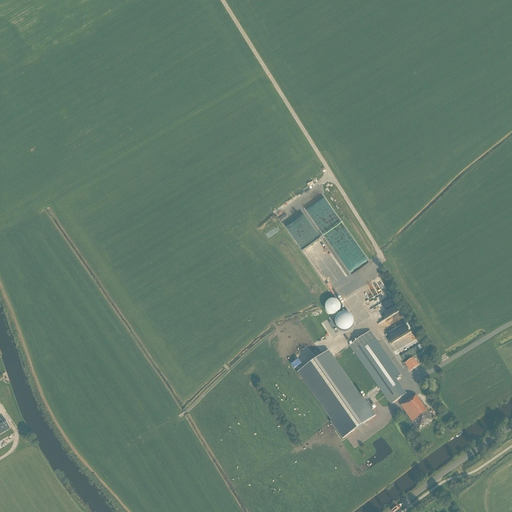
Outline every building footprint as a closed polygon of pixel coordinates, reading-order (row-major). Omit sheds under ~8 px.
[(373,319),(394,307),(394,306),(390,298),(387,292),(379,292),(385,288),(381,281),(358,294),(360,298),(360,296),(362,298),(368,299),(369,296),(368,295),(368,294),(374,295),(375,294),(378,294),(378,301),(379,303),(384,303),(379,306),(379,309),(375,308),(369,312),(373,319)] [(325,306),(325,308),(325,309),(325,310),(326,311),(326,312),(327,313),(328,314),(329,315),(330,315),(331,315),(332,315),(333,315),(334,315),(335,315),(336,315),(337,314),(338,314),(338,313),(339,312),(340,311),(340,310),(340,309),(341,309),(341,308),(341,307),(341,306),(340,305),(340,304),(339,303),(338,302),(338,301),(337,301),(336,300),(335,300),(334,300),(333,300),(332,300),(331,300),(330,300),(329,300),(329,301),(328,301),(327,302),(326,303),(325,304),(325,306)] [(331,322),(329,324),(336,334),(338,332),(336,329),(337,329),(338,329),(340,330),(341,331),(343,331),(345,332),(347,331),(348,331),(350,329),(351,328),(353,326),(353,324),(353,323),(353,321),(353,320),(353,319),(352,317),(351,316),(350,315),(349,314),(348,314),(347,313),(346,313),(345,313),(344,313),(343,313),(342,313),(340,314),(338,315),(337,316),(336,317),(336,319),(335,320),(335,322),(335,324),(335,325),(336,326),(336,327),(337,328),(336,329),(331,322)] [(378,325),(379,332),(387,331),(386,323),(378,325)] [(401,375),(383,350),(370,331),(349,346),(384,396),(385,396),(391,405),(406,395),(400,385),(395,379),(401,375)] [(329,351),(297,373),(331,421),(330,422),(342,439),(376,416),(372,410),(373,409),(368,402),(367,403),(364,398),(362,399),(329,351)] [(413,359),(405,364),(411,372),(419,367),(413,359)] [(449,374),(444,366),(435,371),(440,379),(449,374)] [(412,398),(409,400),(400,406),(418,431),(422,428),(433,420),(429,415),(430,415),(416,396),(412,398)] [(0,434),(10,429),(5,419),(1,421),(0,419),(0,434)]
